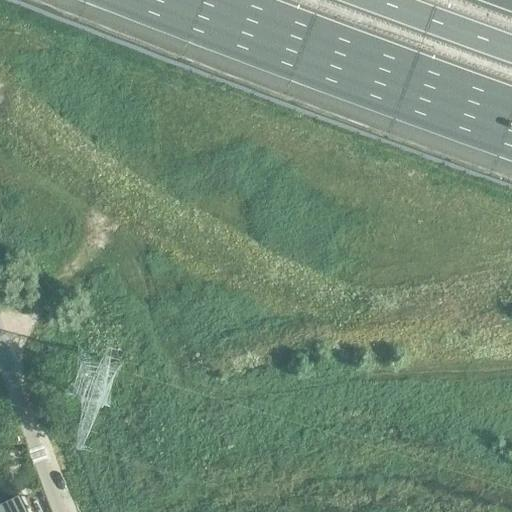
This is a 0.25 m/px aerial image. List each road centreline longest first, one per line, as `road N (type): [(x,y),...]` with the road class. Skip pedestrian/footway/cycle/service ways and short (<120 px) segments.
road 1 (motorway): [(196,0),(511,120)]
road 2 (unclassified): [(58,511),(0,346)]
road 3 (motorway): [(379,0),(511,47)]
